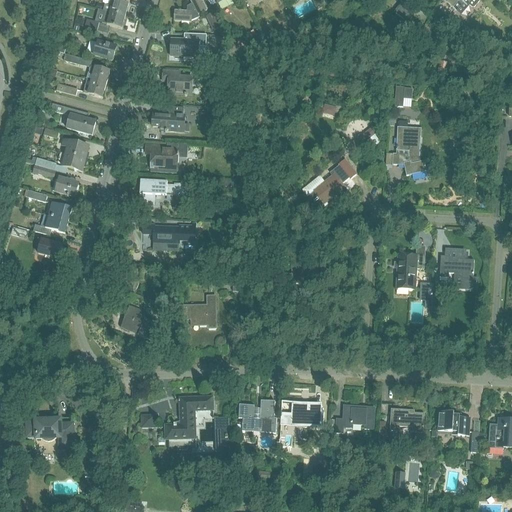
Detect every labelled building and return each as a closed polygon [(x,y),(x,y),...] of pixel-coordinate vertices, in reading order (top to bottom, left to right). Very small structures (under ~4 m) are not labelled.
[(175,12),(174,22),(191,24),(191,23),(199,18),(198,15),(206,11),(200,0),(189,0),(192,5),(187,8),(187,13),(175,12)] [(323,9),(319,0),(311,0),(317,12),(323,9)] [(443,0),(443,1),(456,12),(464,2),(469,7),(472,8),(474,8),(480,2),(479,0),(443,0)] [(111,14),(125,18),(129,5),(114,1),(112,8),(105,6),(104,7),(96,5),(95,10),(103,12),(111,14)] [(404,1),(394,14),(404,21),(414,8),(404,1)] [(428,18),(416,9),(412,14),(424,23),(428,18)] [(107,27),(112,28),(122,31),(125,18),(111,14),(107,27)] [(221,29),(214,14),(206,18),(214,33),(221,29)] [(85,29),(98,32),(100,24),(87,21),(85,29)] [(171,58),(175,58),(175,60),(183,60),(183,58),(198,59),(199,48),(206,48),(207,36),(191,35),(190,41),(171,41),(171,58)] [(87,54),(94,57),(113,62),(117,49),(90,42),(87,54)] [(65,63),(79,66),(80,60),(67,56),(65,63)] [(446,72),(448,64),(439,62),(438,71),(446,72)] [(110,73),(90,68),(90,69),(87,81),(106,86),(110,73)] [(180,73),(164,72),(163,79),(169,80),(168,95),(185,96),(185,97),(187,97),(187,96),(192,96),(193,79),(180,78),(180,73)] [(106,86),(87,81),(85,88),(83,93),(83,94),(103,100),(106,86)] [(76,98),(77,92),(78,90),(58,86),(57,92),(76,98)] [(403,109),(404,101),(412,102),(413,91),(399,90),(396,90),(396,91),(395,108),(403,109)] [(53,106),(51,112),(70,118),(67,130),(83,134),(92,137),(96,124),(88,121),(75,118),(76,112),(71,110),(67,109),(53,106)] [(325,106),(322,115),(335,117),(337,109),(325,106)] [(184,133),(185,117),(183,117),(184,108),(165,107),(164,115),(153,115),(153,128),(161,129),(161,132),(171,133),(184,133)] [(393,156),(392,166),(404,167),(406,178),(427,173),(428,179),(433,178),(431,166),(426,167),(425,163),(420,163),(419,160),(421,130),(397,128),(396,155),(393,155),(393,156)] [(361,136),(351,144),(357,151),(366,143),(377,135),(372,129),(361,137),(361,136)] [(44,137),(58,141),(59,134),(45,131),(44,137)] [(68,149),(66,156),(85,161),(89,149),(64,142),(62,147),(68,149)] [(147,147),(146,156),(152,156),(151,174),(176,176),(178,158),(179,158),(179,155),(178,155),(178,151),(161,150),(162,148),(147,147)] [(85,161),(66,156),(60,154),(59,161),(64,163),(63,168),(82,174),(85,161)] [(31,165),(34,166),(55,172),(57,165),(33,159),(31,165)] [(356,176),(350,168),(345,161),(338,166),(339,167),(330,174),(333,178),(307,198),(317,210),(324,205),(324,206),(334,198),(334,199),(336,197),(338,199),(347,192),(341,184),(344,182),(345,183),(349,179),(351,180),(356,176)] [(55,172),(34,166),(32,173),(33,173),(33,174),(54,180),(56,172),(55,172)] [(56,194),(75,199),(79,185),(60,180),(56,194)] [(140,196),(140,208),(155,208),(155,197),(167,198),(167,196),(174,196),(174,197),(188,198),(188,185),(174,185),(174,186),(167,186),(167,184),(141,182),(140,196)] [(47,198),(28,192),(26,199),(46,204),(47,198)] [(49,217),(68,223),(72,210),(52,205),(49,217)] [(65,235),(65,233),(67,233),(68,229),(67,228),(68,223),(49,217),(49,218),(44,216),(42,224),(41,224),(40,226),(41,228),(35,226),(33,232),(50,237),(52,231),(65,235)] [(247,226),(237,225),(237,229),(241,230),(240,233),(246,234),(247,226)] [(180,226),(180,230),(155,229),(155,227),(144,226),(143,236),(154,236),(153,244),(180,245),(180,243),(195,243),(195,227),(180,226)] [(28,233),(13,229),(11,236),(26,240),(28,233)] [(42,242),(39,255),(58,260),(62,247),(54,245),(54,243),(50,242),(50,244),(42,242)] [(339,258),(338,245),(317,247),(318,260),(339,258)] [(304,299),(301,248),(284,249),(285,257),(291,257),(292,276),(286,276),(287,297),(294,297),(294,300),(304,299)] [(397,291),(407,291),(415,292),(417,270),(424,270),(425,248),(417,248),(416,257),(399,256),(397,291)] [(441,257),(440,279),(449,279),(449,275),(462,276),(462,280),(464,280),(463,290),(475,290),(475,291),(477,291),(478,280),(476,280),(473,280),(474,261),(464,261),(464,259),(464,255),(467,255),(464,255),(464,253),(465,253),(465,252),(446,251),(446,252),(447,252),(446,258),(441,257)] [(121,272),(133,273),(146,274),(147,267),(133,266),(122,265),(121,272)] [(241,296),(240,283),(231,283),(231,296),(241,296)] [(432,303),(433,288),(433,285),(420,285),(420,302),(425,302),(432,303)] [(432,303),(432,308),(439,309),(440,288),(433,288),(432,303)] [(180,308),(180,311),(180,321),(192,321),(192,324),(200,324),(200,327),(208,327),(208,330),(216,330),(216,320),(216,298),(207,298),(207,307),(180,308)] [(152,343),(156,334),(158,327),(141,320),(144,314),(129,308),(121,328),(130,332),(131,330),(141,334),(139,338),(152,343)] [(213,419),(214,419),(213,399),(180,400),(181,424),(176,425),(176,427),(174,427),(174,428),(167,428),(167,439),(196,438),(195,408),(213,408),(213,419)] [(239,406),(239,420),(243,420),(242,433),(253,434),(253,429),(266,430),(266,435),(276,435),(277,420),(274,419),(275,413),(275,403),(261,402),(260,416),(254,416),(254,407),(239,406)] [(322,406),(292,404),(292,415),(290,414),(290,417),(292,417),(291,425),(302,425),(302,422),(320,423),(322,406)] [(337,421),(336,434),(343,434),(344,429),(352,430),(352,426),(365,426),(364,430),(374,431),(375,409),(366,409),(366,412),(353,411),(353,408),(344,408),(343,422),(337,421)] [(423,433),(424,425),(425,415),(414,414),(414,412),(407,411),(407,414),(403,414),(403,411),(391,410),(390,420),(390,431),(399,432),(399,428),(413,429),(412,433),(423,433)] [(438,432),(452,433),(452,437),(469,438),(470,420),(459,419),(460,417),(454,416),(454,414),(439,413),(438,432)] [(155,418),(142,418),(142,429),(156,429),(155,418)] [(230,419),(215,419),(216,453),(229,453),(230,419)] [(490,439),(489,450),(503,450),(503,448),(511,448),(511,421),(498,421),(498,427),(492,426),(490,426),(490,439)] [(27,423),(28,440),(34,439),(35,442),(44,442),(46,443),(49,443),(52,442),(54,441),(58,441),(58,451),(74,451),(73,426),(61,426),(61,422),(36,422),(36,423),(27,423)] [(478,455),(479,434),(472,434),(471,454),(478,455)] [(312,466),(311,484),(325,485),(325,467),(312,466)] [(396,473),(395,490),(404,491),(405,474),(396,473)] [(102,483),(87,483),(87,495),(102,495),(102,483)]
